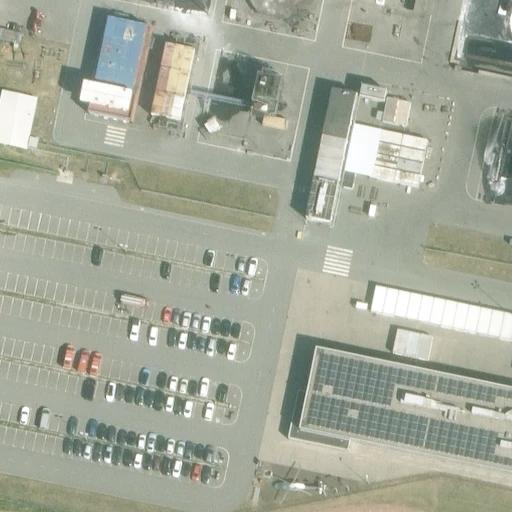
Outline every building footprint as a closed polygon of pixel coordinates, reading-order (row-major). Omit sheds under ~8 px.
[(363,43),(368,20),(384,23),(388,3),(374,0),(362,0),(359,17),(350,15),(345,39),(363,43)] [(151,25),(112,17),(93,112),(133,119),(151,25)] [(198,49),(168,42),(153,115),(182,122),(198,49)] [(280,108),(281,77),(260,76),(259,107),(280,108)] [(357,97),(332,92),(306,221),(330,226),(357,97)] [(0,149),(29,155),(40,103),(3,96),(0,109),(0,149)] [(511,313),(378,286),(372,312),(511,340),(511,313)] [(511,392),(318,353),(309,396),(300,394),(290,442),(348,454),(350,444),(511,477),(511,392)]
